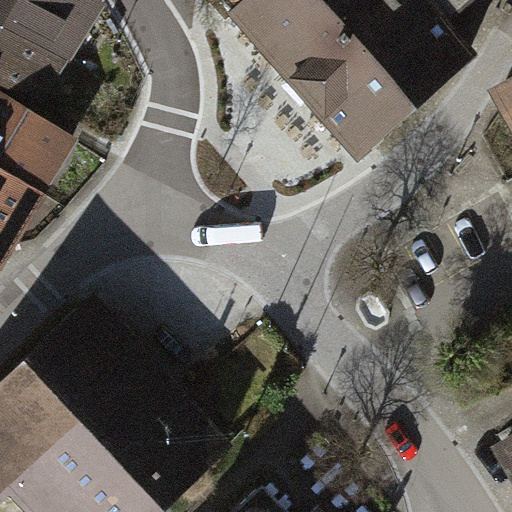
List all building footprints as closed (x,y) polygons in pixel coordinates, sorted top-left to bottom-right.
[(0,0),(0,18),(70,57),(107,0),(0,0)] [(228,0),(221,7),(354,156),(475,49),(432,0),(228,0)] [(70,57),(0,18),(0,78),(40,101),(70,57)] [(511,71),(486,86),(511,133),(511,71)] [(0,80),(0,157),(49,185),(82,126),(0,80)] [(0,263),(7,267),(52,186),(49,185),(0,157),(0,263)] [(31,349),(173,501),(238,440),(96,288),(31,349)] [(33,511),(160,511),(173,501),(31,349),(0,377),(0,500),(12,489),(33,511)] [(511,428),(489,442),(511,480),(511,428)] [(292,511),(264,482),(231,511),(292,511)]
